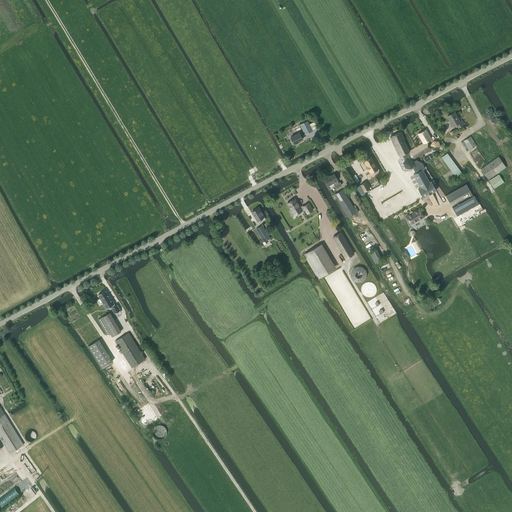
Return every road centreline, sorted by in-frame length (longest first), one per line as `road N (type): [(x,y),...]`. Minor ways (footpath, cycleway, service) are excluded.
road 1 (unclassified): [(0,324),(511,56)]
road 2 (track): [(253,511),(149,362)]
